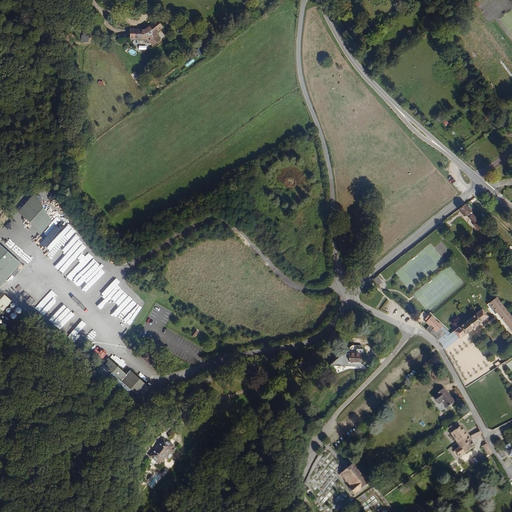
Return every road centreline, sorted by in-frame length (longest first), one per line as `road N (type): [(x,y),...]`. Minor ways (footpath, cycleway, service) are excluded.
road 1 (residential): [(304,0),(298,63),(327,157),(339,284),(355,299)]
road 2 (secondary): [(481,182),(361,72),(319,0)]
road 3 (residential): [(411,328),(321,434),(282,511)]
road 4 (track): [(0,481),(169,389)]
road 5 (residential): [(193,372),(235,355),(300,345),(327,332),(355,299)]
road 6 (residential): [(481,182),(369,275),(355,299)]
road 7 (residential): [(488,438),(433,342),(411,328)]
